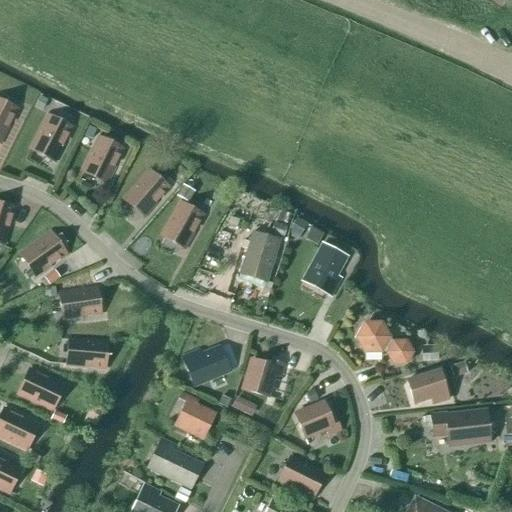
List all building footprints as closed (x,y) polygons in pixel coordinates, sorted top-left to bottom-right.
[(0,101),(0,139),(0,140),(7,127),(5,126),(10,116),(12,117),(16,109),(0,101)] [(48,116),(32,147),(55,158),(61,145),(60,144),(65,135),(66,135),(70,128),(48,116)] [(99,138),(83,169),(106,180),(112,167),(111,166),(116,156),(117,157),(121,149),(99,138)] [(149,171),(126,197),(145,213),(155,202),(154,201),(161,193),(162,194),(168,187),(149,171)] [(187,204),(194,193),(182,186),(176,197),(187,204)] [(180,203),(163,233),(185,246),(192,233),(191,232),(196,222),(197,223),(202,216),(180,203)] [(0,204),(0,240),(3,241),(7,227),(6,227),(9,216),(10,217),(13,208),(0,204)] [(289,231),(299,237),(306,226),(296,219),(289,231)] [(283,238),(286,227),(273,223),(270,234),(283,238)] [(242,267),(237,281),(263,289),(264,284),(266,284),(269,275),(279,240),(252,232),(242,267)] [(50,233),(22,253),(37,274),(49,265),(48,264),(57,257),(58,259),(65,254),(50,233)] [(323,292),(330,296),(340,278),(335,276),(345,257),(322,245),(307,274),(327,285),(323,292)] [(43,300),(55,298),(54,288),(42,289),(43,300)] [(97,288),(63,293),(66,318),(81,316),(81,314),(92,313),(92,314),(101,313),(97,288)] [(412,354),(405,343),(393,344),(388,341),(389,339),(381,325),(365,324),(357,338),(365,352),(381,353),(383,350),(387,353),(393,364),(405,364),(412,354)] [(73,340),(70,365),(85,366),(85,365),(96,366),(96,367),(105,368),(107,343),(73,340)] [(421,362),(437,362),(436,347),(420,348),(421,362)] [(193,362),(201,383),(229,371),(219,348),(200,356),(198,350),(182,357),(185,365),(193,362)] [(251,360),(242,390),(267,397),(274,375),(280,377),(284,365),(276,362),(275,367),(251,360)] [(449,368),(453,378),(466,374),(463,363),(449,368)] [(28,370),(17,393),(48,408),(59,385),(45,379),(45,380),(35,376),(35,374),(28,370)] [(432,404),(448,399),(439,372),(406,382),(413,405),(431,400),(432,404)] [(309,404),(317,401),(312,391),(305,394),(309,404)] [(175,425),(202,438),(213,415),(194,406),(196,402),(181,394),(178,400),(186,404),(175,425)] [(226,409),(230,401),(220,397),(217,405),(226,409)] [(250,418),(255,408),(235,398),(231,408),(250,418)] [(337,424),(332,426),(322,403),(294,415),(304,439),(325,430),(328,436),(340,431),(337,424)] [(2,410),(0,414),(0,436),(23,447),(33,424),(20,418),(19,419),(9,415),(10,413),(2,410)] [(54,410),(50,417),(61,423),(64,415),(54,410)] [(511,436),(511,410),(502,412),(505,437),(511,436)] [(431,417),(432,432),(447,431),(449,448),(489,444),(485,413),(446,418),(446,416),(431,417)] [(157,447),(164,451),(154,471),(190,489),(201,466),(174,453),(176,447),(160,440),(157,447)] [(37,463),(41,455),(31,450),(27,459),(37,463)] [(324,476),(289,458),(278,480),(313,498),(324,476)] [(0,488),(5,491),(16,468),(3,462),(2,463),(0,462),(0,488)] [(30,482),(42,488),(47,477),(35,471),(30,482)] [(139,511),(173,511),(176,507),(157,498),(160,493),(144,485),(140,492),(148,496),(139,511)] [(184,504),(189,494),(179,489),(174,499),(184,504)] [(294,511),(271,500),(265,511),(294,511)] [(408,511),(437,511),(414,500),(408,511)]
